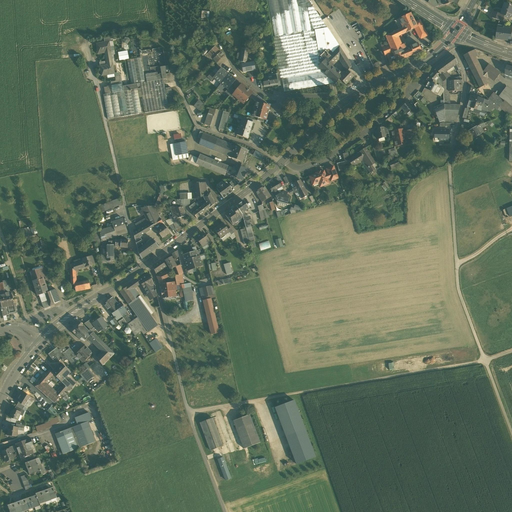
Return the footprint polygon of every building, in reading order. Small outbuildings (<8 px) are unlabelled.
[(282,78),(284,92),(335,83),(325,73),(324,73),(319,68),(319,67),(324,62),(320,57),(319,56),(318,52),(315,30),(327,28),(310,2),(308,0),(267,0),(274,37),(273,37),(280,78),(282,78)] [(504,15),(511,18),(511,15),(511,7),(510,7),(510,6),(505,4),(502,14),(501,14),(504,15)] [(400,29),(403,35),(414,29),(418,27),(415,22),(411,13),(398,19),(402,28),(400,29)] [(402,28),(398,19),(394,21),(399,30),(400,29),(402,28)] [(414,29),(421,41),(429,38),(420,20),(415,22),(418,27),(414,29)] [(511,45),(511,36),(511,35),(511,26),(504,26),(498,25),(496,39),(511,41),(510,44),(510,45),(511,45)] [(328,50),(336,42),(327,28),(315,30),(318,52),(328,50)] [(386,37),(389,45),(393,53),(402,49),(400,45),(397,37),(398,37),(396,31),(386,36),(385,36),(385,37),(386,37)] [(98,54),(105,53),(105,52),(110,51),(110,52),(110,51),(109,42),(104,43),(101,44),(101,43),(96,44),(98,54)] [(336,42),(328,50),(326,52),(325,52),(320,57),(324,62),(319,67),(319,68),(324,73),(325,73),(335,83),(335,84),(336,83),(339,79),(341,77),(331,67),(338,60),(344,54),(336,42)] [(411,49),(413,55),(414,55),(415,54),(421,52),(421,51),(417,43),(410,46),(411,49)] [(389,55),(393,53),(389,45),(384,46),(383,45),(381,45),(383,51),(385,56),(389,55)] [(207,54),(213,59),(220,52),(215,46),(209,52),(207,54)] [(393,53),(396,61),(397,61),(396,61),(409,56),(407,50),(406,48),(402,49),(393,53)] [(239,63),(246,64),(246,63),(249,49),(242,49),(241,54),(238,54),(237,59),(240,59),(239,63)] [(112,60),(110,52),(110,51),(105,52),(105,53),(107,65),(105,65),(100,66),(101,76),(107,75),(107,73),(110,73),(114,72),(113,64),(112,64),(112,60)] [(127,51),(118,53),(119,61),(129,59),(127,51)] [(224,56),(220,52),(213,59),(217,63),(224,56)] [(486,80),(489,77),(483,72),(482,73),(474,57),(471,52),(463,56),(480,88),(488,84),(486,80)] [(213,59),(207,54),(205,57),(210,62),(213,59)] [(344,54),(338,60),(346,71),(347,70),(347,71),(347,70),(347,71),(352,66),(345,55),(344,54)] [(437,75),(444,71),(454,66),(457,64),(454,56),(436,69),(434,70),(437,75)] [(131,85),(137,84),(145,83),(141,58),(127,60),(131,85)] [(121,76),(122,84),(122,86),(129,85),(125,60),(118,62),(121,76)] [(255,71),(254,62),(241,65),(243,73),(249,72),(255,71)] [(488,65),(483,72),(489,77),(494,81),(500,74),(488,65)] [(456,70),(454,66),(444,71),(446,75),(456,70)] [(146,78),(147,82),(162,79),(160,67),(157,68),(158,72),(157,73),(157,76),(146,78)] [(214,78),(221,83),(228,74),(221,68),(220,70),(216,75),(214,77),(214,78)] [(339,79),(345,85),(354,77),(347,71),(347,70),(347,71),(347,70),(346,71),(341,77),(339,79)] [(426,80),(428,82),(428,81),(432,83),(434,82),(436,79),(438,77),(437,75),(434,70),(429,77),(426,80)] [(450,104),(449,94),(450,91),(449,91),(449,83),(447,83),(445,80),(448,78),(446,75),(444,71),(437,75),(438,77),(442,85),(443,88),(443,89),(443,92),(443,97),(443,98),(444,105),(450,104)] [(207,77),(211,81),(214,78),(214,77),(216,75),(213,72),(211,73),(207,77)] [(236,80),(228,74),(221,83),(220,84),(217,88),(222,91),(225,87),(227,90),(228,90),(230,87),(236,80)] [(110,82),(111,86),(122,84),(121,76),(115,77),(115,81),(110,82)] [(264,87),(277,85),(277,82),(276,76),(272,76),(272,78),(268,78),(268,77),(262,78),(263,82),(264,87)] [(449,83),(449,91),(450,91),(461,91),(462,91),(462,85),(458,85),(459,81),(458,81),(456,81),(456,78),(451,78),(451,81),(448,81),(449,83)] [(147,82),(145,83),(137,84),(138,89),(142,114),(168,109),(166,94),(165,88),(163,79),(162,79),(147,82)] [(441,88),(432,83),(428,81),(428,82),(425,88),(437,95),(441,88)] [(123,91),(122,86),(122,84),(111,86),(112,93),(123,91)] [(241,100),(245,103),(249,98),(252,93),(249,91),(248,91),(247,90),(247,89),(241,85),(235,92),(234,94),(237,96),(236,97),(240,101),(241,100)] [(469,93),(477,96),(478,91),(471,86),(469,93)] [(502,109),(511,117),(511,91),(506,87),(498,97),(496,95),(491,101),(499,107),(502,109)] [(138,89),(123,91),(112,93),(108,94),(105,94),(103,95),(107,119),(142,114),(138,89)] [(488,99),(491,101),(496,95),(493,93),(488,99)] [(266,103),(258,96),(254,101),(257,103),(265,105),(266,103)] [(471,96),(469,101),(482,105),(487,110),(490,102),(487,101),(471,96)] [(493,108),(496,110),(497,109),(499,107),(491,101),(488,99),(487,101),(490,102),(487,110),(490,112),(493,108)] [(193,106),(198,110),(203,104),(201,102),(200,103),(198,101),(193,106)] [(487,111),(487,110),(482,105),(469,101),(467,107),(474,109),(473,112),(479,114),(480,112),(485,113),(487,112),(487,111)] [(401,107),(407,114),(410,112),(412,110),(413,109),(412,108),(407,102),(401,107)] [(264,120),(266,120),(270,107),(265,105),(257,103),(253,117),(258,118),(264,120)] [(454,120),(456,120),(460,105),(450,104),(444,105),(444,110),(445,119),(445,120),(454,120)] [(435,113),(436,113),(444,110),(444,105),(441,106),(434,109),(435,113)] [(445,119),(444,110),(436,113),(439,122),(445,119)] [(218,129),(224,131),(229,113),(223,111),(218,129)] [(204,125),(210,127),(213,116),(208,114),(207,114),(204,125)] [(237,135),(248,139),(253,123),(246,121),(242,120),(241,120),(240,123),(241,123),(238,132),(237,135)] [(468,132),(473,139),(483,133),(480,128),(485,126),(484,124),(476,127),(474,128),(468,132)] [(462,126),(459,137),(466,133),(467,127),(462,126)] [(376,131),(377,139),(385,138),(385,135),(383,128),(382,128),(380,127),(376,131)] [(412,139),(413,139),(415,129),(407,131),(406,128),(403,129),(406,139),(407,139),(407,135),(411,134),(411,138),(412,138),(412,139)] [(391,131),(394,147),(407,144),(406,139),(403,129),(391,131)] [(443,141),(448,141),(448,130),(434,130),(436,130),(436,134),(434,134),(434,141),(440,141),(440,139),(443,139),(443,141)] [(198,145),(213,151),(218,139),(203,133),(201,139),(198,145)] [(231,145),(218,139),(213,151),(230,158),(234,148),(231,146),(231,145)] [(174,144),(176,156),(188,154),(186,142),(174,144)] [(176,156),(174,144),(170,145),(172,161),(188,158),(188,154),(176,156)] [(231,158),(242,163),(246,152),(235,147),(235,148),(234,148),(230,158),(231,158)] [(362,160),(367,169),(372,166),(375,164),(365,148),(358,153),(358,154),(350,159),(348,160),(352,166),(352,167),(362,160)] [(388,150),(390,158),(396,156),(395,149),(388,150)] [(263,155),(255,150),(252,155),(260,160),(263,155)] [(200,155),(198,159),(196,164),(225,176),(226,173),(225,173),(228,166),(200,155)] [(389,164),(391,168),(399,165),(398,160),(389,164)] [(239,169),(234,167),(233,168),(230,175),(242,180),(243,177),(244,177),(246,173),(245,173),(246,170),(240,167),(239,169)] [(330,178),(331,181),(338,178),(333,167),(326,169),(328,174),(330,178)] [(321,184),(322,186),(329,184),(327,179),(330,178),(328,174),(326,175),(324,171),(309,177),(313,185),(319,183),(321,184)] [(229,183),(233,188),(239,184),(236,181),(234,180),(229,183)] [(300,196),(301,199),(308,195),(300,180),(293,184),(295,187),(298,192),(300,196)] [(272,192),(273,195),(278,193),(279,194),(281,192),(280,190),(283,189),(278,181),(269,187),(271,191),(271,192),(272,192)] [(192,185),(194,198),(203,197),(206,196),(207,195),(206,183),(192,185)] [(216,189),(223,199),(227,196),(229,194),(229,195),(233,192),(231,189),(229,186),(228,186),(226,183),(223,186),(223,185),(220,187),(216,189)] [(256,192),(261,201),(270,196),(264,187),(256,192)] [(160,192),(158,199),(166,202),(168,197),(160,192)] [(279,195),(279,194),(278,193),(273,195),(277,201),(278,206),(282,207),(287,206),(289,196),(286,195),(284,192),(279,195)] [(206,203),(199,209),(193,213),(196,218),(210,208),(209,208),(215,204),(210,193),(207,195),(206,196),(203,197),(204,199),(204,200),(206,203)] [(94,208),(96,214),(121,204),(120,198),(94,208)] [(183,205),(180,203),(175,200),(176,207),(177,208),(183,207),(184,206),(183,205)] [(244,201),(236,207),(242,215),(243,218),(246,228),(247,231),(251,230),(248,220),(250,220),(250,217),(248,217),(247,215),(244,213),(244,212),(249,209),(248,207),(244,201)] [(156,203),(151,204),(151,207),(142,208),(141,209),(143,212),(141,213),(142,216),(144,215),(156,209),(154,207),(156,204),(156,203)] [(189,207),(193,213),(199,209),(194,203),(189,207)] [(176,207),(173,208),(175,217),(173,218),(171,218),(173,223),(176,229),(180,227),(177,219),(185,216),(183,207),(177,208),(176,207)] [(232,225),(243,218),(242,215),(236,207),(231,210),(232,211),(225,216),(232,225)] [(158,215),(156,209),(144,215),(146,218),(140,221),(142,225),(143,225),(144,227),(149,224),(149,225),(152,223),(160,218),(159,217),(158,215)] [(160,218),(152,223),(155,227),(162,223),(160,218)] [(112,222),(113,226),(117,237),(121,235),(125,234),(128,233),(123,219),(112,222)] [(220,238),(229,232),(228,230),(223,223),(214,230),(220,238)] [(152,229),(149,225),(149,224),(144,227),(143,225),(142,225),(138,228),(139,230),(139,231),(141,235),(151,230),(152,229)] [(156,230),(162,239),(169,233),(164,225),(156,230)] [(99,231),(101,242),(117,237),(113,226),(99,231)] [(240,230),(244,245),(250,243),(246,231),(247,231),(246,228),(240,230)] [(140,236),(140,235),(138,231),(134,234),(136,244),(142,241),(140,237),(139,236),(140,236)] [(231,235),(229,232),(220,238),(223,242),(230,237),(232,235),(231,235)] [(197,240),(202,247),(202,246),(206,243),(209,241),(205,235),(204,236),(202,233),(195,238),(197,240)] [(117,238),(117,237),(101,242),(96,244),(94,245),(95,247),(102,245),(103,246),(102,246),(101,256),(102,256),(102,260),(107,260),(107,261),(113,261),(113,246),(113,245),(107,246),(107,245),(111,244),(111,243),(113,243),(113,240),(115,240),(115,239),(117,239),(117,238)] [(277,249),(283,247),(281,238),(275,240),(277,249)] [(115,247),(127,248),(128,240),(122,240),(117,239),(115,239),(115,240),(115,243),(115,247)] [(144,245),(144,246),(150,253),(158,247),(153,239),(152,240),(152,239),(147,242),(148,243),(144,245)] [(136,244),(137,251),(144,246),(144,245),(142,241),(136,244)] [(142,259),(150,253),(144,246),(137,251),(138,253),(142,259)] [(183,255),(184,261),(199,256),(201,255),(199,250),(197,251),(193,252),(183,255)] [(82,262),(84,268),(94,265),(92,256),(83,259),(84,261),(82,262)] [(200,261),(199,256),(184,261),(188,271),(195,268),(202,266),(200,261)] [(165,261),(166,262),(170,270),(174,267),(177,266),(171,257),(165,261)] [(156,274),(163,269),(166,267),(162,261),(152,267),(156,274)] [(71,285),(74,285),(76,284),(76,283),(75,271),(84,268),(82,262),(74,264),(72,265),(74,269),(70,269),(71,285)] [(224,265),(226,275),(232,273),(229,263),(224,265)] [(180,265),(174,267),(177,275),(177,276),(182,274),(183,273),(180,265)] [(31,276),(32,281),(43,277),(42,274),(44,273),(42,268),(32,271),(33,275),(31,276)] [(149,296),(151,300),(157,296),(156,294),(154,283),(153,284),(149,274),(139,280),(138,279),(135,281),(137,285),(140,283),(144,290),(147,294),(146,295),(148,297),(149,296)] [(184,285),(182,274),(177,276),(177,275),(174,276),(176,286),(179,285),(184,285)] [(43,277),(32,281),(34,288),(46,284),(43,277)] [(217,281),(218,286),(232,283),(231,278),(217,281)] [(89,281),(76,284),(74,285),(76,292),(90,288),(89,281)] [(160,285),(161,293),(175,290),(176,290),(175,282),(165,284),(160,285)] [(190,283),(184,285),(184,289),(183,289),(185,301),(193,300),(190,283)] [(46,284),(34,288),(37,296),(39,295),(45,293),(48,292),(46,284)] [(120,292),(129,305),(135,300),(129,291),(133,288),(134,288),(132,284),(120,292)] [(202,289),(204,297),(212,296),(210,287),(202,289)] [(139,296),(133,288),(129,291),(135,300),(139,296)] [(50,292),(55,304),(60,302),(56,289),(55,290),(50,292)] [(176,295),(175,290),(161,293),(162,299),(166,298),(166,297),(171,297),(177,297),(177,295),(176,295)] [(45,293),(48,300),(50,306),(55,304),(50,292),(50,291),(48,292),(45,293)] [(48,300),(45,293),(39,295),(41,302),(48,300)] [(129,305),(138,318),(145,312),(148,316),(150,315),(152,313),(140,296),(139,296),(135,300),(129,305)] [(110,299),(115,306),(118,304),(113,297),(110,299)] [(13,299),(7,301),(10,315),(17,313),(15,305),(14,305),(13,299)] [(118,322),(119,323),(121,326),(126,323),(123,318),(121,315),(115,306),(110,299),(105,303),(106,305),(104,306),(107,310),(109,309),(109,308),(110,309),(109,310),(115,318),(118,322)] [(203,301),(211,335),(219,333),(211,299),(203,301)] [(44,308),(50,306),(48,300),(41,302),(44,308)] [(10,315),(7,301),(0,302),(1,308),(2,316),(3,316),(6,316),(10,315)] [(118,304),(115,306),(121,315),(126,312),(126,311),(121,302),(118,304)] [(145,312),(138,318),(148,332),(156,327),(148,316),(145,312)] [(158,325),(150,315),(148,316),(156,327),(158,325)] [(131,322),(127,316),(123,318),(126,323),(128,325),(131,322)] [(101,318),(93,324),(95,327),(98,331),(107,326),(101,318)] [(143,335),(148,332),(138,318),(136,319),(134,321),(143,335)] [(90,330),(95,327),(93,324),(90,320),(84,324),(90,330)] [(84,342),(87,339),(89,341),(90,340),(91,341),(96,336),(90,330),(89,331),(79,321),(70,330),(80,340),(84,342)] [(128,325),(133,333),(138,329),(133,321),(131,322),(128,325)] [(96,358),(102,366),(114,354),(96,336),(91,341),(93,343),(102,352),(96,357),(96,358)] [(149,344),(155,353),(162,348),(156,339),(149,344)] [(63,344),(58,347),(63,353),(67,350),(65,348),(66,347),(63,344)] [(77,357),(79,359),(89,350),(85,345),(75,355),(77,357)] [(64,362),(68,359),(63,353),(58,347),(48,354),(53,360),(56,357),(59,361),(61,359),(64,362)] [(75,359),(77,357),(75,355),(74,356),(69,348),(67,350),(63,353),(68,359),(69,361),(71,359),(73,357),(75,359)] [(92,353),(89,350),(79,359),(83,363),(92,354),(92,353)] [(52,373),(53,374),(65,386),(64,386),(67,389),(69,386),(67,383),(68,382),(66,380),(65,379),(68,375),(71,373),(61,363),(52,373)] [(94,377),(87,369),(84,371),(80,375),(87,383),(94,377)] [(45,382),(47,380),(44,377),(43,378),(35,387),(54,403),(61,395),(64,392),(65,391),(62,389),(58,394),(45,382)] [(72,388),(76,384),(70,379),(68,382),(67,383),(69,386),(72,388)] [(20,405),(24,407),(25,406),(23,405),(26,399),(28,400),(29,401),(31,398),(27,395),(25,394),(22,392),(20,395),(19,395),(15,401),(18,402),(18,403),(19,404),(19,403),(20,404),(20,405)] [(22,410),(25,411),(26,412),(32,402),(29,401),(28,400),(25,406),(24,407),(22,410)] [(305,429),(294,401),(275,408),(286,436),(305,429)] [(51,406),(47,411),(51,416),(58,414),(51,406)] [(17,421),(20,415),(21,412),(14,410),(13,409),(9,417),(12,418),(17,421)] [(75,418),(77,426),(88,422),(92,420),(89,413),(75,418)] [(233,421),(244,449),(260,443),(249,415),(233,421)] [(49,420),(51,426),(59,423),(57,417),(49,420)] [(200,423),(210,451),(223,446),(212,418),(200,423)] [(49,420),(44,424),(45,429),(52,427),(51,426),(49,420)] [(77,426),(73,427),(81,448),(96,442),(88,422),(77,426)] [(7,436),(17,437),(18,433),(19,428),(16,427),(9,426),(7,436)] [(78,449),(81,448),(73,427),(70,428),(78,449)] [(63,454),(78,449),(70,428),(55,434),(63,454)] [(305,429),(286,436),(296,464),(315,457),(305,429)] [(15,444),(21,459),(25,457),(24,457),(29,455),(29,456),(33,454),(30,447),(33,445),(31,439),(15,444)] [(228,447),(234,465),(246,461),(241,444),(228,447)] [(7,463),(8,463),(10,462),(11,461),(10,460),(13,459),(11,452),(9,449),(3,451),(4,454),(3,455),(6,462),(7,462),(7,463)] [(223,458),(218,460),(225,480),(231,478),(223,458)] [(25,463),(27,469),(38,465),(36,460),(25,463)] [(38,467),(38,465),(27,469),(30,475),(40,471),(38,467)] [(250,484),(228,490),(230,496),(252,489),(250,484)] [(47,490),(50,499),(56,497),(53,488),(47,490)] [(45,501),(50,499),(47,490),(42,492),(45,501)] [(39,503),(45,501),(42,492),(36,494),(36,495),(39,503)] [(40,504),(39,503),(36,495),(31,497),(34,506),(40,504)] [(28,508),(34,506),(31,497),(25,499),(28,508)] [(22,511),(28,508),(25,499),(19,502),(22,511)] [(16,511),(18,511),(22,511),(19,502),(14,504),(16,511)]
